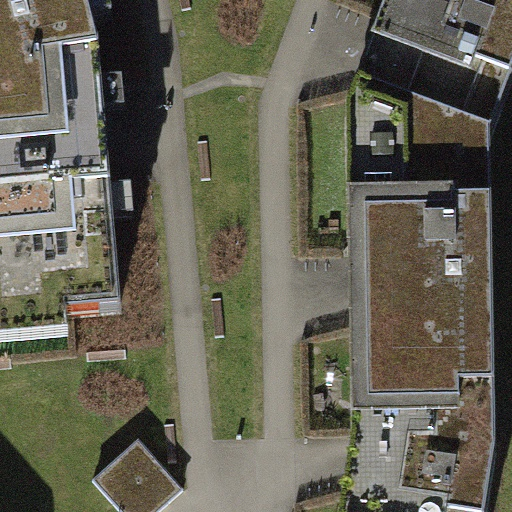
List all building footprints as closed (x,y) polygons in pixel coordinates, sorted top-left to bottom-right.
[(0,0),(0,357),(82,352),(81,324),(129,323),(108,64),(91,0),(0,0)] [(511,85),(511,0),(406,0),(382,69),(370,97),(491,141),(511,85)] [(491,141),(370,97),(362,120),(362,154),(373,154),(373,187),(362,187),(365,296),(367,397),(377,396),(378,430),(497,428),(491,141)] [(497,428),(378,430),(369,430),(367,449),(357,511),(488,511),(497,455),(497,428)] [(114,511),(173,511),(186,500),(144,453),(98,495),(114,511)]
